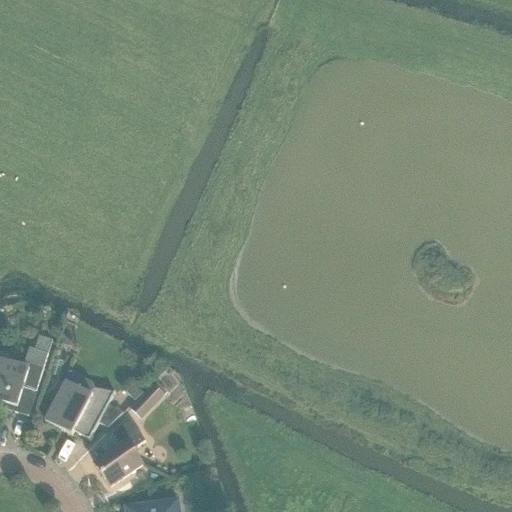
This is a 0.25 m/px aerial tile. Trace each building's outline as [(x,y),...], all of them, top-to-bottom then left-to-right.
[(44,369),(52,342),(39,337),(35,351),(29,349),(23,368),(0,360),(0,403),(16,408),(14,413),(28,418),(44,369)] [(89,396),(66,384),(45,423),(72,438),(75,433),(89,442),(99,424),(108,429),(123,414),(109,406),(115,394),(114,393),(113,394),(94,390),(89,396)] [(141,393),(133,384),(125,392),(134,401),(141,393)] [(142,422),(154,409),(142,397),(129,410),(142,422)] [(110,489),(143,466),(133,451),(145,443),(131,422),(112,436),(120,447),(94,465),(110,489)] [(178,511),(177,502),(126,509),(126,511),(178,511)]
